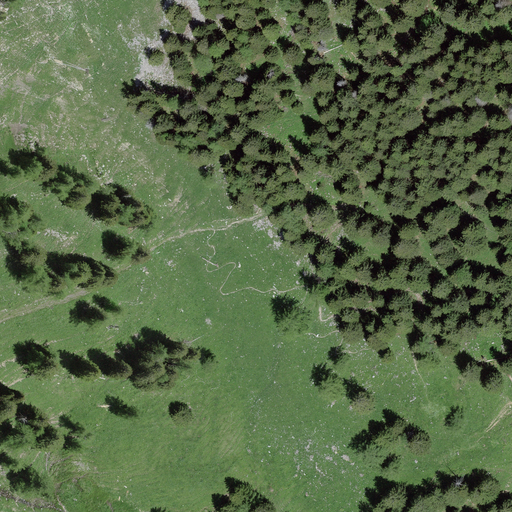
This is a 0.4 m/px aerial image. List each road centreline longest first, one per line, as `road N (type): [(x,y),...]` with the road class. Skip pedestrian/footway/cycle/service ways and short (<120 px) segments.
road 1 (track): [(218,225),(341,196),(363,210),(329,234),(320,286),(330,321),(391,292),(425,293),(415,354),(433,399),(470,436),(511,404)]
road 2 (track): [(0,320),(95,287),(148,249),(218,225)]
